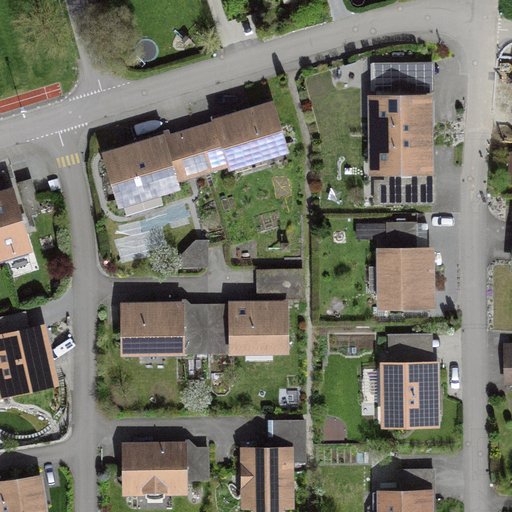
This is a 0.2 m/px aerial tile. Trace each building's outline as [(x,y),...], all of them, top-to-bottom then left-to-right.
[(430,61),(367,63),(368,130),(432,128),(430,61)] [(215,127),(190,135),(204,178),(226,171),(228,177),(286,159),(270,107),(214,124),(215,127)] [(368,130),(370,202),(435,200),(432,128),(368,130)] [(176,186),(204,178),(190,135),(162,144),(161,139),(99,158),(117,215),(179,196),(176,186)] [(30,179),(18,183),(28,215),(40,212),(30,179)] [(19,217),(12,193),(0,197),(0,256),(29,247),(19,217)] [(180,254),(179,266),(208,265),(207,238),(195,236),(180,254)] [(430,305),(430,245),(376,245),(377,306),(430,305)] [(286,303),(232,304),(233,346),(287,345),(286,303)] [(181,306),(127,307),(128,347),(181,346),(181,306)] [(46,342),(43,330),(0,339),(0,363),(1,368),(0,367),(0,394),(55,383),(46,342)] [(504,363),(511,362),(511,347),(503,348),(504,363)] [(437,357),(380,357),(380,423),(437,423),(437,357)] [(160,445),(124,446),(124,490),(185,489),(184,444),(160,445)] [(272,453),(246,453),(247,504),(288,503),(287,452),(272,453)] [(12,484),(0,486),(0,497),(2,511),(45,511),(41,480),(12,484)] [(431,511),(432,511),(431,486),(377,488),(377,511),(431,511)]
